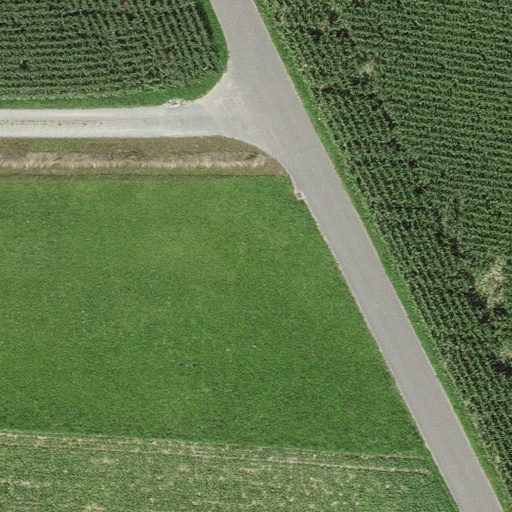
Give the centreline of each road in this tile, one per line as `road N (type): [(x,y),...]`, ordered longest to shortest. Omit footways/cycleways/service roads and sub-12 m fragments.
road 1 (unclassified): [(234,0),(485,511)]
road 2 (track): [(295,133),(0,131)]
